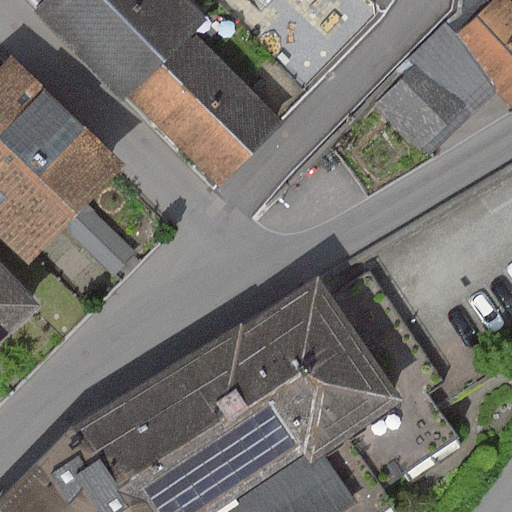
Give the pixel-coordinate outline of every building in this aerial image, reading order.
[(24,0),(34,9),(43,0),(24,0)] [(43,0),(34,9),(30,13),(115,100),(199,17),(182,0),(43,0)] [(511,9),(503,0),(491,0),(466,24),(456,33),(511,110),(511,9)] [(511,0),(503,0),(511,9),(511,0)] [(456,33),(466,24),(455,14),(405,59),(413,67),(467,117),(493,93),(456,33)] [(126,100),(214,186),(279,120),(191,34),(126,100)] [(7,57),(0,64),(0,241),(22,263),(118,166),(7,57)] [(413,67),(371,108),(421,158),(467,117),(413,67)] [(0,338),(34,306),(0,270),(0,338)] [(68,429),(0,496),(0,511),(383,511),(391,507),(381,489),(457,438),(427,396),(443,382),(366,274),(327,297),(309,276),(68,429)]
